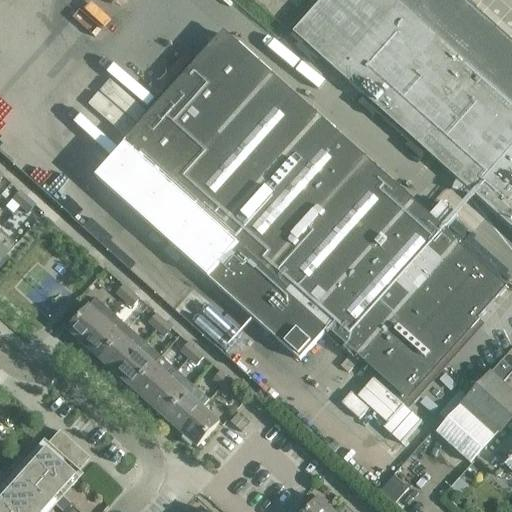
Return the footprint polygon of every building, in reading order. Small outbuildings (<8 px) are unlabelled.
[(325,0),(295,34),(348,82),(421,0),(325,0)] [(511,202),(511,41),(465,0),(421,0),(348,82),(498,218),(511,202)] [(408,400),(507,289),(225,37),(127,147),(238,248),(208,281),(299,363),(330,329),(408,400)] [(27,200),(20,193),(13,201),(20,207),(27,200)] [(27,200),(20,207),(28,215),(35,207),(27,200)] [(511,202),(498,218),(511,230),(511,202)] [(0,234),(0,262),(14,247),(0,234)] [(125,302),(132,294),(124,287),(117,295),(125,302)] [(133,309),(140,301),(132,294),(125,302),(133,309)] [(67,332),(79,343),(76,346),(81,350),(113,315),(96,300),(67,332)] [(113,315),(81,350),(87,356),(90,353),(100,362),(129,329),(113,315)] [(164,323),(157,316),(150,324),(157,331),(164,323)] [(164,323),(157,331),(165,338),(172,330),(164,323)] [(129,329),(100,362),(111,372),(108,375),(113,379),(145,344),(129,329)] [(145,344),(113,379),(119,384),(122,381),(132,391),(155,366),(161,358),(145,344)] [(196,352),(189,345),(182,353),(189,360),(196,352)] [(196,352),(189,360),(197,367),(204,359),(196,352)] [(511,397),(501,387),(511,374),(511,370),(503,362),(490,377),(489,376),(461,408),(437,434),(471,466),(476,460),(486,469),(496,459),(511,473),(511,397)] [(155,366),(132,391),(143,401),(141,403),(146,408),(171,380),(155,366)] [(178,372),(171,380),(146,408),(151,413),(154,410),(164,420),(187,395),(194,387),(178,372)] [(229,380),(221,374),(214,381),(222,388),(229,380)] [(229,380),(222,388),(230,395),(237,387),(229,380)] [(372,385),(364,394),(375,404),(383,396),(372,385)] [(187,395),(164,420),(175,429),(173,432),(178,437),(203,409),(187,395)] [(406,405),(388,425),(405,441),(424,420),(406,405)] [(203,409),(178,437),(184,442),(186,439),(197,449),(220,424),(203,409)] [(240,415),(232,424),(242,434),(251,424),(240,415)] [(0,511),(41,511),(88,460),(58,433),(0,497),(0,511)] [(332,511),(320,500),(309,511),(332,511)]
